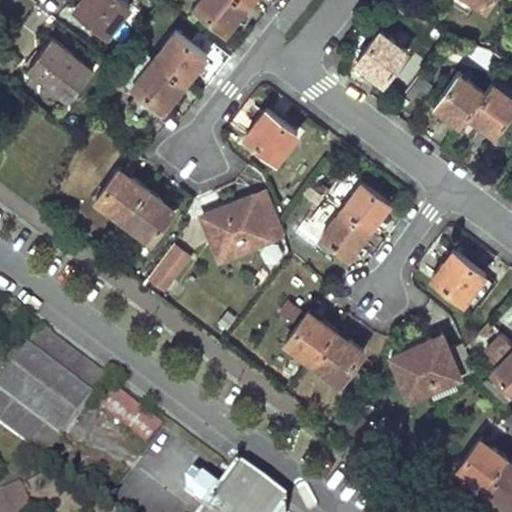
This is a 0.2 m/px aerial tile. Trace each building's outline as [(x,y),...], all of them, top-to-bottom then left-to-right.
[(125,0),(78,0),(76,4),(108,29),(130,3),(125,0)] [(247,0),(197,0),(196,2),(227,28),(248,0),(247,0)] [(381,27),(357,59),(384,79),(407,47),(381,27)] [(174,30),(154,54),(185,80),(205,55),(174,30)] [(52,35),(27,65),(69,99),(93,67),(52,35)] [(140,87),(130,101),(154,120),(185,80),(154,54),(133,83),(140,87)] [(458,70),(434,102),(460,121),(468,111),(483,90),(458,70)] [(483,90),(468,111),(495,131),(511,107),(511,93),(491,78),(483,90)] [(298,129),(266,106),(246,133),(278,156),(298,129)] [(121,166),(98,197),(123,216),(146,184),(124,168),(121,166)] [(351,171),(331,197),(342,205),(369,226),(389,198),(351,171)] [(146,184),(123,216),(151,237),(175,205),(146,184)] [(261,209),(274,204),(268,188),(254,194),(261,209)] [(254,194),(204,213),(220,255),(285,230),(280,218),(274,204),(261,209),(254,194)] [(349,253),(369,226),(342,205),(323,232),(325,234),(315,245),(332,257),(341,246),(349,253)] [(191,251),(177,240),(150,274),(164,285),(191,251)] [(494,278),(453,246),(432,275),(473,307),(494,278)] [(310,306),(286,338),(313,358),(337,326),(313,308),(310,306)] [(337,326),(313,358),(339,378),(364,346),(337,326)] [(15,364),(0,383),(0,423),(47,459),(109,377),(43,328),(28,346),(15,364)] [(511,341),(501,331),(485,348),(499,360),(492,367),(511,386),(511,341)] [(28,346),(14,333),(0,352),(15,364),(28,346)] [(446,348),(441,334),(391,353),(409,395),(429,386),(433,397),(454,388),(460,382),(457,374),(471,369),(473,368),(463,341),(446,348)] [(104,412),(152,441),(164,422),(116,393),(104,412)] [(360,412),(347,403),(335,418),(349,428),(360,412)] [(360,412),(349,428),(357,434),(368,418),(360,412)] [(507,455),(481,435),(457,466),(483,486),(507,455)] [(511,458),(507,455),(483,486),(510,506),(511,503),(511,458)] [(216,511),(220,507),(227,511),(284,511),(286,510),(235,471),(231,478),(238,483),(225,501),(205,485),(194,498),(211,511),(216,511)] [(32,511),(18,485),(1,494),(10,511),(32,511)] [(10,511),(1,494),(0,494),(0,511),(10,511)]
